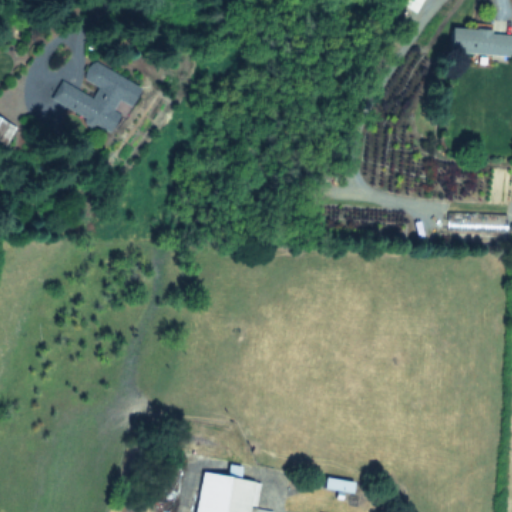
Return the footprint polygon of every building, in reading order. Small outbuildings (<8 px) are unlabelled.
[(397,0),(397,1),(412,11),(419,0),(397,0)] [(509,55),(511,30),(449,27),(448,52),(509,55)] [(48,100),(98,128),(108,130),(117,114),(111,111),(113,100),(129,104),(134,94),(136,86),(93,61),(89,60),(82,73),(80,79),(90,85),(89,90),(71,86),(64,83),(58,81),(48,100)] [(0,146),(13,128),(0,118),(0,146)] [(445,232),(505,232),(505,213),(445,213),(445,232)] [(199,472),(192,511),(271,511),(272,510),(254,507),(259,481),(238,478),(240,466),(227,464),(225,476),(199,472)] [(322,487),(350,492),(352,482),(324,476),(322,487)]
